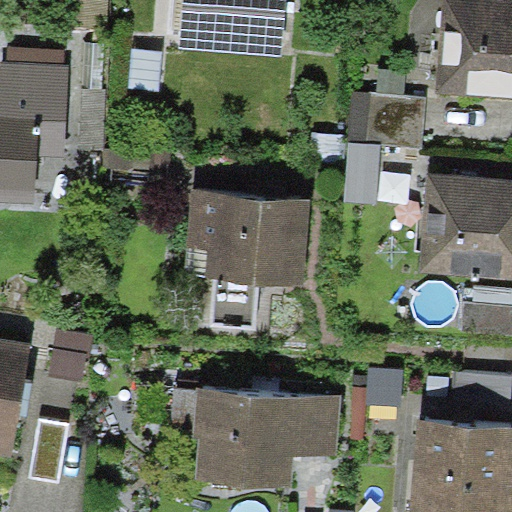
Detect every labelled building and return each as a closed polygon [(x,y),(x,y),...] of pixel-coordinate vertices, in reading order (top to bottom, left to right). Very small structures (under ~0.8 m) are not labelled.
[(100,0),(57,0),(57,27),(99,28),(100,0)] [(283,0),(180,0),(177,43),(279,51),(283,0)] [(511,0),(442,0),(436,91),(511,96),(511,0)] [(101,39),(83,38),(80,83),(98,84),(101,39)] [(130,47),(126,88),(159,91),(162,50),(130,47)] [(0,206),(30,208),(33,147),(66,148),(71,59),(0,55),(0,206)] [(107,85),(80,83),(76,125),(104,128),(107,85)] [(428,90),(350,88),(349,140),(427,143),(428,90)] [(407,166),(348,163),(344,227),(403,231),(407,166)] [(511,175),(426,168),(418,265),(511,273),(511,175)] [(312,192),(192,183),(186,265),(306,274),(312,192)] [(511,299),(463,295),(460,326),(511,330),(511,299)] [(85,329),(56,324),(49,369),(78,374),(85,329)] [(28,335),(0,330),(0,454),(9,456),(28,335)] [(339,390),(197,379),(192,426),(200,427),(197,467),(293,479),(296,449),(335,451),(339,390)] [(511,511),(511,413),(420,406),(412,509),(458,511),(511,511)] [(67,416),(38,412),(29,474),(58,478),(67,416)]
